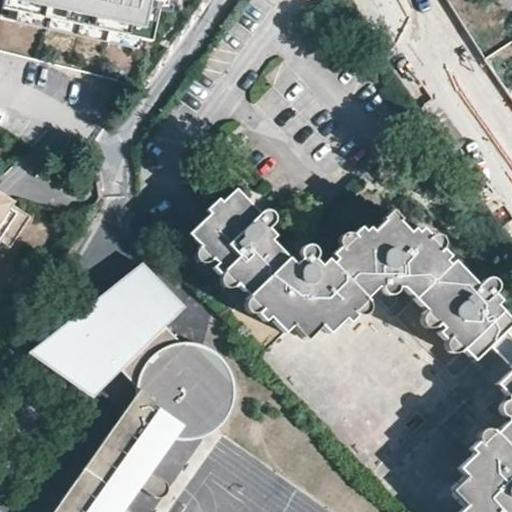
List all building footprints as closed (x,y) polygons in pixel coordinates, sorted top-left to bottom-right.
[(142,35),(154,38),(161,5),(162,0),(5,0),(5,4),(20,8),(142,35)] [(20,8),(18,17),(47,23),(80,31),(112,38),(140,44),(142,35),(20,8)] [(488,347),(505,331),(511,324),(511,322),(489,299),(497,291),(498,286),(494,280),(491,278),(485,279),(477,286),(423,229),(418,233),(414,229),(411,231),(393,212),(372,232),(365,224),(321,266),(315,259),(317,255),(315,250),(309,246),(301,248),(300,251),(300,255),(301,260),(295,265),(272,240),(276,236),(270,229),(275,224),(276,221),(274,214),(267,212),(260,213),(259,215),(236,190),(221,204),(218,200),(205,212),(209,215),(189,235),(283,334),(292,326),(306,340),(321,327),(328,334),(376,288),(381,288),(385,296),(388,298),(390,298),(397,294),(399,288),(402,287),(472,362),(488,347)] [(0,195),(0,218),(11,202),(0,195)] [(184,310),(142,268),(32,355),(93,398),(120,372),(137,390),(137,397),(138,403),(58,511),(107,511),(162,437),(164,438),(167,440),(170,441),(171,441),(174,442),(183,443),(198,442),(207,439),(217,432),(227,421),(232,412),(234,405),(235,398),(234,386),(230,373),(227,368),(217,357),(208,351),(201,348),(191,346),(182,346),(165,328),(184,310)] [(511,369),(511,337),(505,331),(488,347),(510,371),(511,369)] [(511,511),(511,369),(510,371),(495,385),(507,396),(507,400),(502,401),(499,406),(500,413),(504,417),(506,417),(506,422),(458,469),(465,477),(450,491),(465,505),(458,511),(511,511)] [(151,473),(174,442),(171,441),(170,441),(167,440),(164,438),(162,437),(107,511),(123,511),(125,510),(140,489),(151,473)] [(166,484),(151,473),(140,489),(155,500),(160,501),(165,499),(168,494),(169,488),(166,484)]
